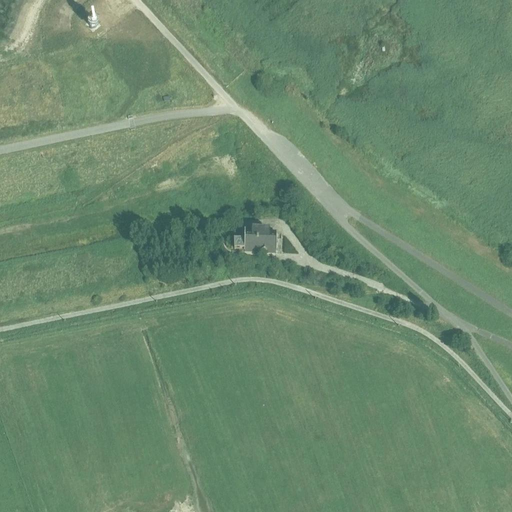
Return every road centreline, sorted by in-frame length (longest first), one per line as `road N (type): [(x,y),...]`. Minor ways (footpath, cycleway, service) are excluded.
road 1 (unclassified): [(0,329),(263,279),(427,333),(511,415)]
road 2 (unclassified): [(0,157),(235,108)]
road 3 (unclassified): [(511,314),(341,204),(321,200)]
road 4 (unclassified): [(454,322),(321,200)]
road 5 (track): [(235,108),(131,0)]
road 6 (unclassified): [(321,200),(235,108)]
